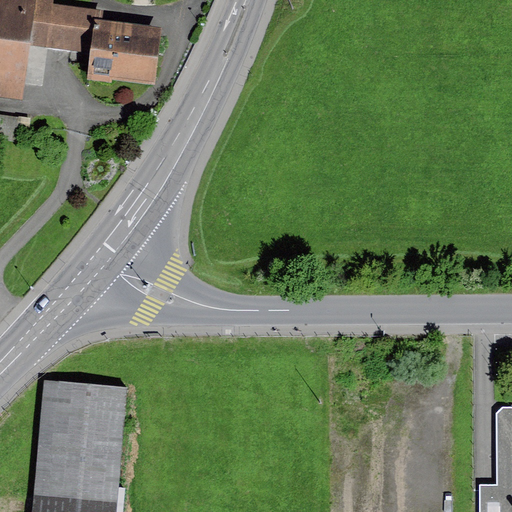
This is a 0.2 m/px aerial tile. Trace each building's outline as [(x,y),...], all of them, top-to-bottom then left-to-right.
[(0,0),(0,98),(22,102),(30,44),(89,52),(94,19),(95,11),(53,5),(53,0),(0,0)] [(89,52),(86,81),(111,84),(112,80),(157,85),(164,28),(94,19),(89,52)] [(31,119),(0,114),(0,139),(27,144),(31,119)] [(47,388),(34,511),(116,511),(129,396),(47,388)] [(511,511),(511,407),(504,408),(496,415),(496,487),(480,487),(480,511),(511,511)]
